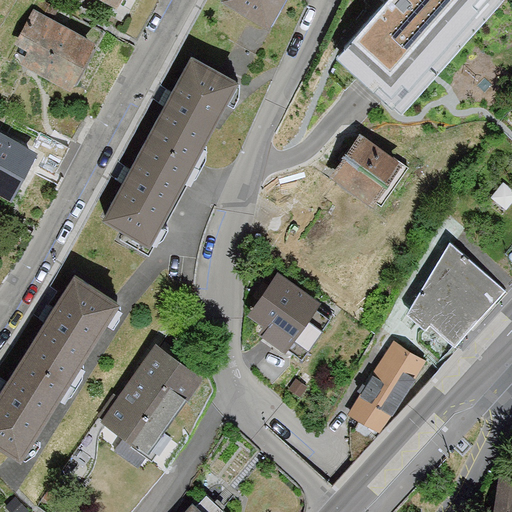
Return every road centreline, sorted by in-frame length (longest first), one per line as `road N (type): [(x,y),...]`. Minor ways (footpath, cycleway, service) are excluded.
road 1 (residential): [(326,0),(245,171),(220,274),(229,381),(252,424),(341,511)]
road 2 (residential): [(179,0),(0,314)]
road 3 (secondary): [(342,511),(480,359)]
road 4 (unknown): [(113,234),(171,243),(196,193),(245,171)]
road 5 (residential): [(511,403),(441,511)]
